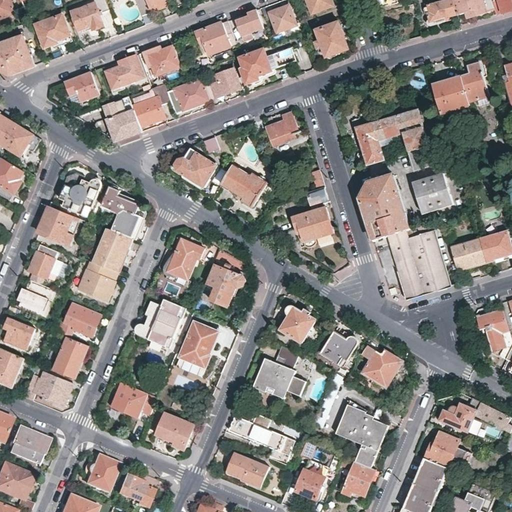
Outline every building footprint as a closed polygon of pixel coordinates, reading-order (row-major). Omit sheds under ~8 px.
[(0,0),(0,19),(16,14),(11,0),(0,0)] [(105,0),(96,0),(98,3),(73,13),(80,31),(93,26),(94,29),(105,25),(100,13),(109,10),(105,0)] [(147,0),(136,0),(146,25),(155,21),(151,11),(147,0)] [(147,0),(151,11),(170,3),(169,0),(147,0)] [(307,0),(312,13),(334,5),(332,0),(307,0)] [(446,18),(457,15),(452,0),(443,0),(428,5),(430,12),(427,13),(430,22),(434,21),(436,23),(446,21),(446,18)] [(495,10),(492,0),(452,0),(457,15),(471,11),(472,16),(495,10)] [(511,10),(511,9),(511,0),(492,0),(495,10),(496,14),(511,10)] [(297,24),(290,5),(270,13),(277,32),(297,24)] [(258,9),(248,13),(249,16),(236,21),(243,40),(254,37),(253,35),(253,32),(259,30),(265,28),(258,9)] [(71,35),(63,14),(36,25),(45,48),(58,43),(57,41),(71,35)] [(207,28),(196,33),(200,44),(203,43),(208,55),(231,46),(233,51),(239,49),(228,20),(207,28)] [(350,50),(340,22),(315,31),(319,42),(315,43),(317,50),(321,49),(325,59),(350,50)] [(22,72),(35,67),(24,36),(0,44),(0,71),(9,77),(22,72)] [(254,37),(243,40),(246,47),(256,43),(254,37)] [(266,51),(268,57),(285,51),(283,45),(266,51)] [(156,48),(147,52),(156,76),(181,67),(173,46),(162,50),(161,46),(156,48)] [(268,57),(272,71),(299,61),(294,48),(285,51),(268,57)] [(266,51),(265,50),(241,58),(246,69),(243,70),(248,84),(261,79),(260,76),(272,71),(268,57),(266,51)] [(136,56),(119,62),(121,67),(107,72),(115,93),(126,89),(124,85),(145,78),(136,56)] [(471,74),(463,76),(470,102),(490,96),(481,63),(469,66),(471,74)] [(246,85),(239,67),(217,75),(219,82),(212,84),(217,98),(242,89),(241,87),(246,85)] [(76,78),(64,83),(70,96),(78,94),(81,103),(100,96),(91,73),(76,78)] [(463,76),(433,85),(442,113),(471,105),(470,102),(463,76)] [(211,101),(203,79),(168,92),(172,102),(176,114),(211,101)] [(168,92),(165,84),(152,89),(156,98),(134,106),(142,127),(167,118),(162,106),(172,102),(168,92)] [(130,97),(109,105),(103,107),(116,141),(129,136),(143,131),(142,127),(134,106),(133,106),(130,97)] [(415,170),(435,164),(418,109),(357,128),(369,164),(384,159),(381,147),(378,140),(403,133),(406,140),(415,170)] [(264,118),(254,122),(258,134),(268,130),(273,144),(296,136),(295,132),(300,131),(293,111),(283,115),(285,120),(267,126),(264,118)] [(20,127),(1,115),(0,115),(0,144),(22,157),(28,149),(34,153),(42,140),(20,127)] [(225,133),(216,136),(220,148),(225,161),(234,157),(225,133)] [(406,140),(403,133),(378,140),(381,147),(395,143),(406,140)] [(216,136),(204,141),(209,153),(220,148),(216,136)] [(210,178),(218,165),(215,163),(215,162),(197,151),(197,152),(192,149),(187,158),(185,158),(185,157),(178,159),(176,163),(175,163),(177,171),(202,186),(208,177),(210,178)] [(24,172),(2,158),(0,162),(0,195),(9,201),(13,194),(14,195),(22,182),(19,181),(24,172)] [(234,165),(229,172),(229,173),(222,184),(239,194),(237,197),(254,207),(268,182),(252,173),(251,175),(234,165)] [(317,188),(326,186),(320,168),(312,171),(317,188)] [(454,204),(445,173),(413,182),(419,199),(423,213),(454,204)] [(401,196),(395,177),(394,175),(369,183),(361,197),(368,220),(375,241),(390,236),(406,231),(412,229),(411,228),(401,196)] [(86,206),(92,208),(101,187),(102,185),(101,182),(100,180),(97,179),(94,178),(92,180),(90,183),(82,180),(79,187),(75,189),(65,185),(59,200),(63,202),(61,207),(82,216),(86,206)] [(118,186),(112,182),(102,207),(120,215),(113,231),(133,238),(135,240),(140,230),(138,229),(142,217),(136,214),(140,205),(119,195),(122,188),(118,186)] [(317,188),(306,192),(310,203),(313,210),(293,217),(297,229),(299,229),(304,242),(305,242),(306,245),(307,245),(311,246),(314,246),(315,244),(317,242),(315,239),(334,233),(324,202),(330,200),(327,190),(326,186),(317,188)] [(44,218),(38,233),(68,245),(73,234),(66,231),(73,216),(49,206),(44,218)] [(79,219),(73,216),(66,231),(73,234),(79,219)] [(133,238),(113,231),(107,228),(93,262),(115,271),(125,248),(129,250),(133,238)] [(452,287),(434,228),(429,229),(430,232),(409,239),(406,231),(390,236),(409,299),(432,293),(452,287)] [(511,244),(508,230),(481,238),(488,263),(495,261),(495,259),(511,253),(511,244)] [(481,238),(451,247),(457,268),(470,264),(471,268),(488,263),(481,238)] [(199,260),(204,248),(181,239),(175,255),(174,255),(167,271),(188,280),(197,259),(199,260)] [(52,265),(54,259),(52,257),(54,252),(37,246),(35,252),(36,252),(33,260),(37,262),(32,272),(29,280),(40,285),(43,277),(46,278),(49,272),(52,272),(55,266),(52,265)] [(29,271),(32,272),(37,262),(33,260),(29,271)] [(114,280),(117,272),(115,271),(93,262),(91,261),(79,289),(108,302),(116,281),(114,280)] [(247,281),(244,276),(231,270),(232,266),(232,264),(228,263),(227,263),(225,268),(217,264),(209,284),(217,288),(212,300),(229,307),(237,287),(238,288),(244,286),(247,281)] [(347,265),(337,273),(341,278),(352,271),(347,265)] [(52,302),(56,291),(40,285),(29,280),(25,290),(21,302),(19,307),(39,315),(43,305),(45,305),(46,305),(48,300),(52,302)] [(164,299),(164,300),(161,304),(151,301),(145,314),(148,316),(144,325),(141,324),(138,325),(136,328),(135,331),(136,333),(137,335),(169,348),(186,309),(187,308),(164,299)] [(46,318),(52,302),(48,300),(46,305),(45,305),(43,305),(39,315),(46,318)] [(94,326),(99,314),(72,303),(63,322),(61,322),(57,331),(70,337),(73,329),(92,337),(97,327),(94,326)] [(302,341),(317,318),(309,314),(311,311),(305,308),(303,310),(295,305),(291,305),(288,306),(287,309),(286,310),(287,313),(289,314),(280,328),(302,341)] [(506,347),(501,356),(508,359),(511,349),(511,333),(510,329),(504,309),(479,317),(483,328),(488,326),(495,349),(506,347)] [(27,350),(35,329),(7,317),(3,328),(8,330),(5,341),(27,350)] [(217,343),(221,332),(195,321),(181,356),(206,367),(211,355),(208,354),(214,342),(217,343)] [(347,338),(335,331),(320,353),(341,366),(345,359),(347,360),(358,342),(358,340),(358,338),(356,336),(353,335),(351,335),(349,336),(347,338)] [(74,379),(88,345),(66,336),(52,370),(74,379)] [(135,344),(128,342),(121,358),(128,361),(135,344)] [(268,355),(255,383),(268,389),(270,385),(288,392),(290,387),(302,393),(308,378),(296,373),(298,368),(294,366),(300,353),(282,346),(277,359),(268,355)] [(275,357),(278,350),(270,346),(267,353),(275,357)] [(363,354),(371,359),(377,350),(368,346),(363,354)] [(25,359),(0,349),(0,382),(13,388),(25,359)] [(391,353),(385,349),(383,354),(377,350),(371,359),(363,373),(388,387),(403,360),(391,353)] [(52,404),(63,408),(73,383),(43,371),(41,378),(39,377),(38,378),(32,376),(23,397),(32,400),(35,392),(42,396),(54,400),(52,404)] [(344,378),(335,372),(314,423),(323,427),(344,378)] [(150,395),(123,384),(113,407),(140,418),(144,408),(153,412),(156,403),(158,398),(150,395)] [(286,397),(288,392),(270,385),(268,389),(286,397)] [(40,399),(52,404),(54,400),(42,396),(40,399)] [(487,405),(473,398),(470,405),(462,402),(460,407),(457,406),(455,405),(453,406),(451,408),(449,411),(445,409),(441,420),(470,431),(476,416),(482,419),(482,418),(484,415),(487,405)] [(373,467),(389,426),(375,420),(375,417),(367,413),(367,411),(350,399),(336,434),(362,445),(356,461),(373,467)] [(188,414),(192,406),(179,401),(176,408),(188,414)] [(511,417),(510,416),(487,405),(484,415),(482,418),(511,433),(511,432),(511,424),(510,424),(511,418),(511,417)] [(253,422),(257,413),(242,407),(238,416),(236,415),(230,430),(274,448),(270,458),(287,465),(297,441),(253,422)] [(184,451),(196,425),(165,412),(156,435),(174,443),(173,446),(184,451)] [(0,442),(5,445),(15,421),(0,414),(0,442)] [(37,453),(44,438),(20,428),(10,453),(39,465),(43,455),(37,453)] [(435,444),(432,443),(426,458),(450,467),(455,458),(469,463),(473,452),(459,446),(462,440),(441,431),(435,444)] [(310,459),(316,444),(308,440),(301,455),(310,459)] [(246,448),(231,442),(223,462),(240,470),(238,475),(257,483),(266,462),(244,453),(246,448)] [(339,470),(343,458),(336,455),(330,470),(338,473),(339,470)] [(108,459),(99,456),(87,485),(109,493),(121,465),(108,459)] [(353,459),(345,456),(339,470),(347,474),(353,459)] [(450,467),(426,458),(405,509),(413,511),(431,511),(434,505),(431,504),(435,495),(439,497),(442,490),(438,488),(441,480),(445,481),(450,467)] [(377,469),(373,467),(356,461),(344,491),(352,495),(355,488),(367,493),(377,469)] [(0,489),(22,499),(32,476),(6,465),(0,478),(0,489)] [(317,498),(326,477),(306,468),(297,490),(317,498)] [(148,484),(127,475),(118,494),(139,503),(138,505),(148,510),(156,492),(146,488),(148,484)] [(490,511),(498,493),(475,483),(470,497),(476,499),(474,505),(482,508),(480,511),(471,511),(474,504),(468,502),(458,498),(452,511),(490,511)] [(97,511),(99,508),(70,496),(66,506),(69,507),(66,511),(97,511)] [(31,510),(34,503),(25,500),(24,501),(21,500),(18,506),(30,511),(31,510)] [(217,504),(211,502),(209,509),(217,511),(221,511),(223,507),(217,504)]
